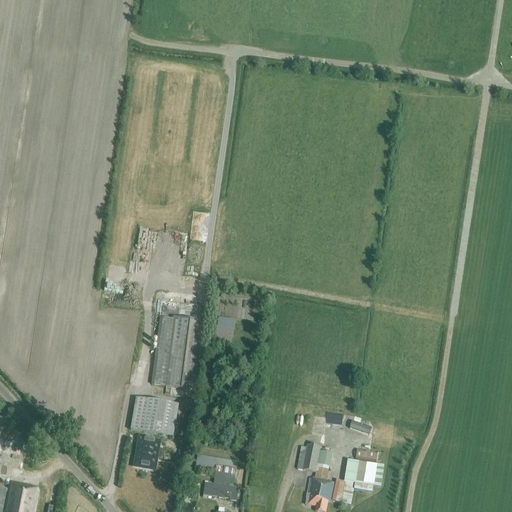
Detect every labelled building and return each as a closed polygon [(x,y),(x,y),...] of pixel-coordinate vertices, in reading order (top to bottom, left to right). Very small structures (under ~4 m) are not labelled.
[(201,331),(203,324),(163,318),(154,386),(194,391),(196,373),(200,353),(200,340),(201,331)] [(233,327),(233,321),(217,318),(216,325),(213,346),(229,349),(233,327)] [(136,400),(130,432),(170,439),(176,407),(136,400)] [(331,503),(332,501),(335,485),(327,483),(333,455),(321,452),(322,449),(309,446),(309,448),(302,447),(300,456),(297,470),(317,474),(316,479),(315,479),(314,481),(311,481),(308,496),(306,495),(305,500),(306,500),(305,505),(317,508),(315,511),(325,511),(328,502),(331,503)] [(137,448),(134,468),(153,471),(157,452),(137,448)] [(356,460),(377,463),(378,452),(358,449),(356,460)] [(230,502),(236,502),(238,488),(233,487),(236,469),(237,462),(197,457),(196,466),(216,469),(213,484),(204,483),(202,498),(206,499),(206,496),(230,500),(230,502)] [(381,487),(384,465),(348,461),(345,482),(337,481),(333,501),(351,506),(354,490),(373,493),(373,486),(381,487)] [(0,511),(33,511),(38,490),(9,484),(8,490),(0,488),(0,511)]
